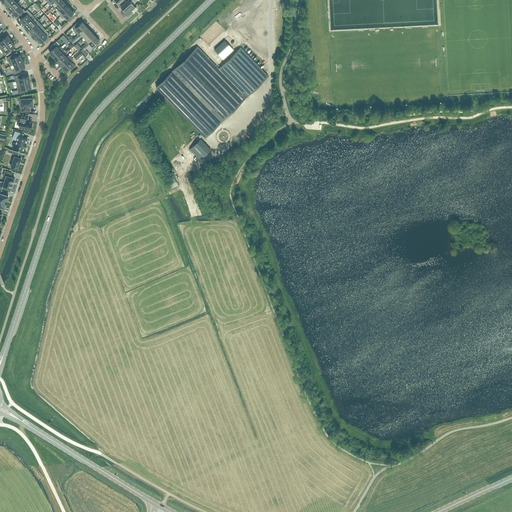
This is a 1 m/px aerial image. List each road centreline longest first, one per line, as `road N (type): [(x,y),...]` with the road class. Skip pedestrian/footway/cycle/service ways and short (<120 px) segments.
road 1 (secondary): [(0,360),(86,125),(210,0)]
road 2 (residential): [(0,249),(39,133),(33,60)]
road 3 (secondary): [(159,506),(0,407)]
road 4 (unclassified): [(322,122),(290,121),(280,87),(297,0)]
